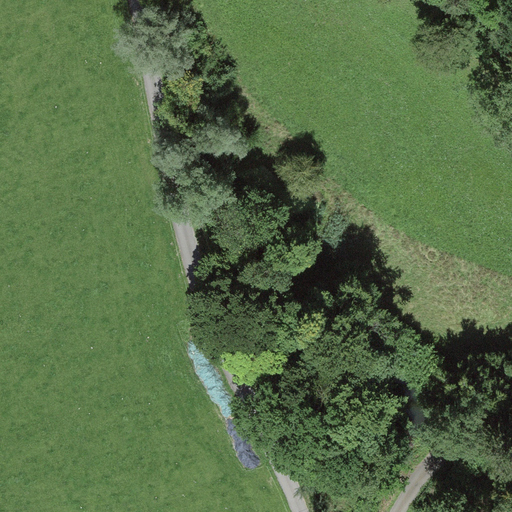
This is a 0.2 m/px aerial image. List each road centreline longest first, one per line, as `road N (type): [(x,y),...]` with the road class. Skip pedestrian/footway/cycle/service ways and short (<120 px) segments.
road 1 (unclassified): [(144,0),(171,193),(218,335),(305,511)]
road 2 (track): [(396,511),(473,425),(511,400)]
